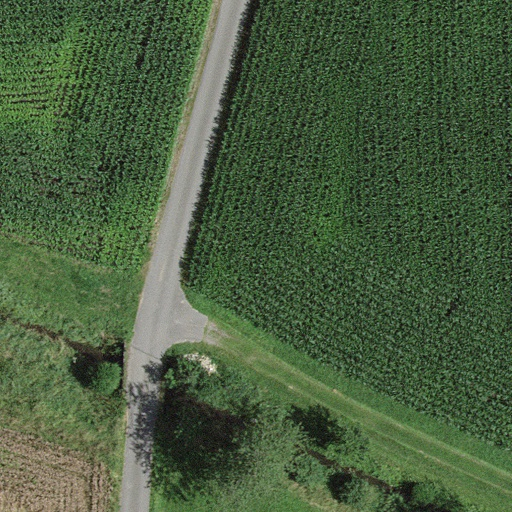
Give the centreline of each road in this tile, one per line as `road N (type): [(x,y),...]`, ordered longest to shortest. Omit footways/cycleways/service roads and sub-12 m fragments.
road 1 (track): [(241,0),(153,358),(136,511)]
road 2 (track): [(511,487),(161,332)]
